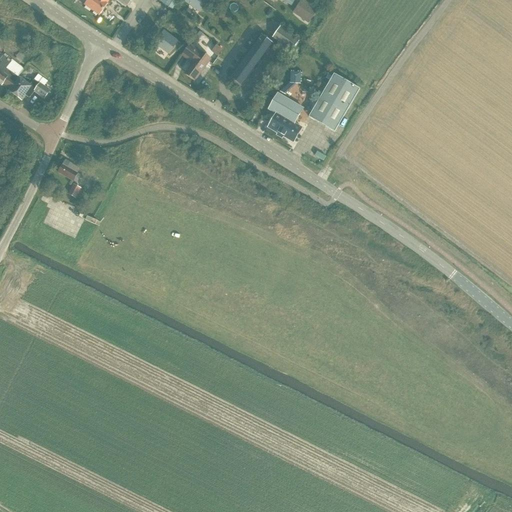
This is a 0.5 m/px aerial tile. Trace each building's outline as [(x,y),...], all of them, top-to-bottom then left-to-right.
[(87,0),(84,5),(99,16),(110,0),(87,0)] [(170,0),(167,0),(164,6),(172,10),(176,4),(170,0)] [(185,0),(185,1),(190,5),(193,1),(195,3),(194,7),(200,11),(208,0),(185,0)] [(303,0),(293,13),(299,17),(301,14),(310,21),(317,11),(303,0)] [(279,27),(272,38),(292,52),(300,40),(279,27)] [(164,31),(154,44),(159,47),(162,44),(164,46),(162,50),(168,54),(171,50),(178,41),(164,31)] [(245,55),(229,77),(242,87),(251,75),(256,79),(272,59),(267,55),(274,44),(260,33),(245,55)] [(191,63),(184,73),(194,80),(208,60),(188,46),(181,56),(191,63)] [(0,83),(2,85),(3,83),(11,89),(19,77),(18,76),(23,69),(22,68),(22,67),(13,60),(4,53),(0,59),(0,83)] [(290,72),(290,84),(300,84),(300,82),(301,82),(301,80),(300,80),(300,77),(301,77),(301,74),(300,74),(300,72),(297,72),(297,73),(293,73),(293,71),(291,71),(291,73),(290,72)] [(328,75),(326,79),(330,81),(309,117),(335,132),(360,89),(334,74),(332,77),(328,75)] [(39,75),(35,80),(40,84),(41,83),(45,86),(48,81),(39,75)] [(11,89),(10,91),(22,101),(27,95),(31,98),(36,92),(45,98),(51,90),(45,86),(41,83),(40,84),(35,80),(31,85),(19,77),(11,89)] [(293,143),(302,128),(295,123),(303,108),(278,94),(269,109),(268,109),(276,114),(268,128),(278,135),(282,137),(293,143)] [(63,164),(58,173),(63,176),(73,182),(76,183),(80,176),(77,174),(80,169),(65,161),(63,164)]
